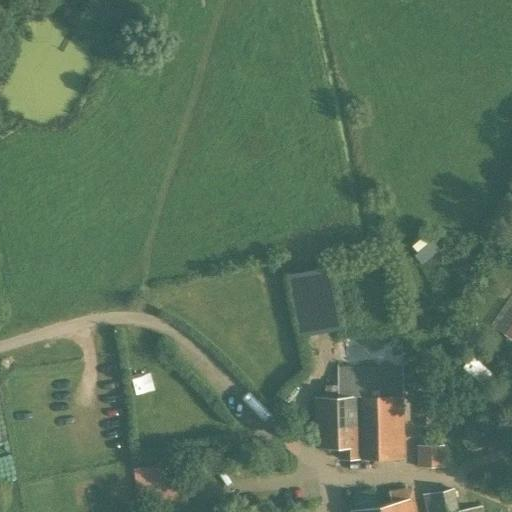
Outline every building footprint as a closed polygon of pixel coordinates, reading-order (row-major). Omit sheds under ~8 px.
[(432,239),(429,241),(417,252),(414,255),(421,264),(440,248),(432,239)] [(325,267),(288,274),(300,336),(336,329),(325,267)] [(280,270),(260,275),(265,296),(285,292),(280,270)] [(511,293),(490,325),(511,340),(511,293)] [(338,367),(338,397),(316,397),(317,447),(339,446),(340,459),(404,458),(402,366),(338,367)] [(433,405),(417,406),(418,425),(433,424),(433,405)] [(416,445),(417,466),(445,465),(444,445),(416,445)] [(177,465),(136,471),(140,497),(180,491),(177,465)] [(484,511),(483,505),(458,509),(454,487),(422,493),(425,511),(417,511),(413,489),(406,486),(389,490),(391,503),(351,511),(484,511)] [(377,505),(375,491),(360,493),(362,506),(377,505)]
